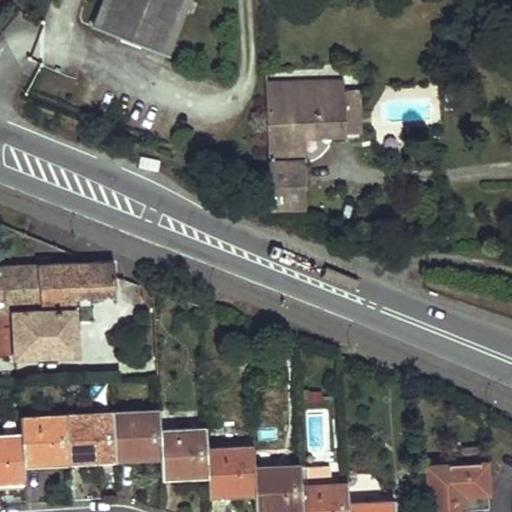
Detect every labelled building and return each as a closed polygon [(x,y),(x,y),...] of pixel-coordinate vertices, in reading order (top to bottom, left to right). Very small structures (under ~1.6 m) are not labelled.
[(109,0),(99,28),(169,53),(188,0),(109,0)] [(266,63),(270,205),(303,206),(303,160),(293,160),(292,127),(331,126),(331,130),(346,130),(345,67),(344,67),(343,58),(266,63)] [(15,360),(79,358),(77,304),(118,303),(117,276),(116,262),(93,263),(0,266),(0,354),(15,353),(15,360)] [(115,464),(158,461),(157,430),(156,412),(112,415),(115,464)] [(69,466),(115,464),(112,415),(66,417),(69,466)] [(23,469),(69,466),(66,417),(21,420),(22,432),(23,469)] [(159,481),(206,479),(204,448),(204,428),(157,430),(158,461),(159,481)] [(0,484),(23,483),(23,469),(22,432),(0,433),(0,484)] [(206,499),(253,497),(252,467),(251,446),(204,448),(206,479),(206,499)] [(450,468),(429,469),(431,511),(462,511),(462,510),(490,509),(488,466),(481,466),(481,462),(450,464),(450,468)] [(254,511),(302,511),(301,488),(299,465),(252,467),(253,497),(254,511)] [(347,511),(347,503),(346,486),(301,488),(302,511),(347,511)] [(391,511),(391,503),(347,503),(347,511),(391,511)]
